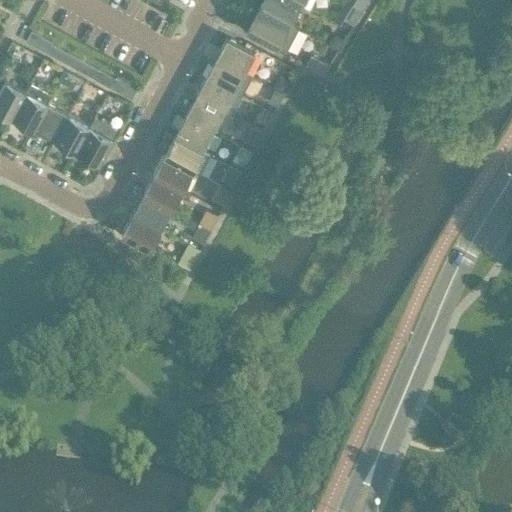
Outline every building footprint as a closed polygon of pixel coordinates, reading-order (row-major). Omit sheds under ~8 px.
[(300,1),(297,0),(261,0),(258,6),(289,22),(300,1)] [(367,0),(354,0),(344,19),(353,24),(367,0)] [(289,22),(258,6),(246,28),(282,47),(287,49),(299,27),(289,22)] [(47,52),(53,41),(32,30),(26,41),(47,52)] [(334,34),(328,44),(338,49),(343,39),(334,34)] [(217,55),(244,70),(255,51),(227,36),(217,55)] [(53,41),(47,52),(59,58),(65,48),(53,41)] [(65,48),(59,58),(72,65),(78,55),(65,48)] [(78,55),(72,65),(85,72),(91,62),(78,55)] [(217,55),(206,75),(234,90),(244,70),(217,55)] [(306,64),(323,74),(328,64),(311,55),(306,64)] [(91,62),(85,72),(98,79),(103,69),(91,62)] [(0,71),(0,106),(13,114),(31,81),(32,79),(4,64),(0,71)] [(111,86),(116,76),(103,69),(98,79),(111,86)] [(206,75),(196,94),(223,109),(228,102),(235,106),(241,94),(234,90),(206,75)] [(279,75),(274,86),(285,92),(291,80),(279,75)] [(116,76),(111,86),(132,98),(138,87),(116,76)] [(47,99),(51,92),(31,81),(13,114),(35,125),(48,100),(47,99)] [(268,101),(277,106),(284,93),(275,88),(268,101)] [(196,94),(185,114),(213,129),(223,109),(196,94)] [(35,125),(56,137),(70,112),(48,100),(35,125)] [(56,137),(77,148),(91,123),(70,112),(56,137)] [(185,114),(174,134),(202,149),(213,129),(185,114)] [(91,123),(77,148),(99,160),(117,126),(95,115),(91,123)] [(246,141),(255,146),(263,132),(254,127),(246,141)] [(174,134),(164,153),(192,168),(205,175),(215,155),(202,149),(174,134)] [(229,163),(243,170),(253,151),(239,144),(229,163)] [(164,153),(154,172),(181,187),(192,168),(164,153)] [(243,170),(229,163),(221,178),(235,185),(243,170)] [(154,172),(143,192),(171,207),(181,187),(154,172)] [(220,184),(212,198),(224,205),(232,190),(220,184)] [(143,192),(133,212),(160,227),(171,207),(143,192)] [(199,222),(211,229),(219,215),(206,208),(199,222)] [(160,227),(133,212),(122,232),(149,247),(160,227)] [(211,229),(199,222),(191,236),(203,243),(211,229)] [(189,268),(200,248),(188,242),(177,262),(189,268)] [(440,431),(449,439),(462,425),(453,417),(448,423),(445,426),(440,431)]
